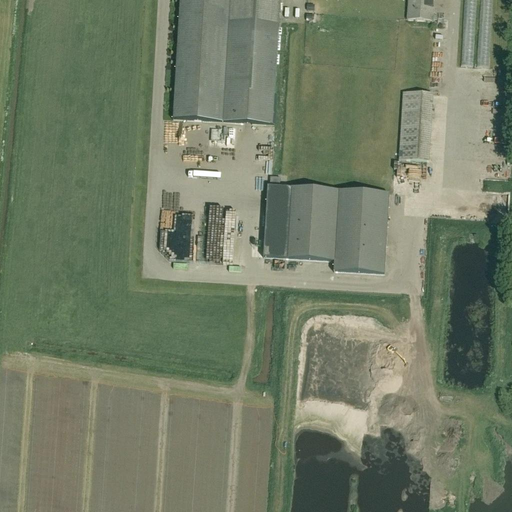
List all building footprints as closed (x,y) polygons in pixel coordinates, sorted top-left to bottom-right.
[(180,0),(173,121),(273,127),(280,0),(180,0)] [(408,0),(408,21),(433,23),(434,0),(408,0)] [(476,0),(464,0),(460,68),(472,69),(476,0)] [(492,0),(480,0),(476,69),(488,69),(492,0)] [(440,30),(450,30),(451,20),(441,20),(440,30)] [(429,163),(433,96),(403,94),(399,161),(429,163)] [(274,140),(274,128),(260,128),(260,140),(274,140)] [(484,137),(486,160),(492,160),(492,153),(502,152),(501,136),(484,137)] [(486,186),(486,172),(475,172),(475,186),(486,186)] [(280,179),(270,178),(269,188),(267,188),(263,259),(334,263),(333,273),(384,276),(389,195),(279,188),(280,179)] [(197,272),(209,273),(210,265),(197,264),(197,272)]
